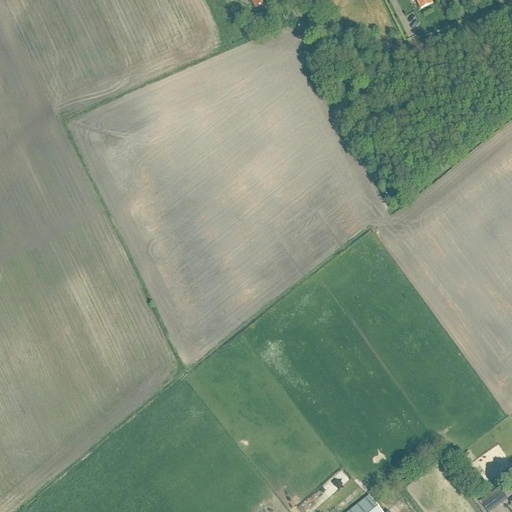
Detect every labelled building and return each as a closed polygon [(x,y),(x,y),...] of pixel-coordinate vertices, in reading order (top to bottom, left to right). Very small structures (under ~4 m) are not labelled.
[(250,0),(255,9),(267,4),(265,0),(250,0)] [(430,0),(416,0),(421,9),(432,3),(430,0)] [(511,463),(504,454),(501,456),(496,450),(486,459),(498,474),(511,463)] [(301,511),(310,511),(350,477),(341,467),(297,507),(301,511)] [(490,490),(476,471),(467,477),(481,497),(490,490)] [(502,491),(491,499),(481,506),(486,511),(490,511),(508,499),(502,491)] [(381,511),(369,496),(349,511),(381,511)]
